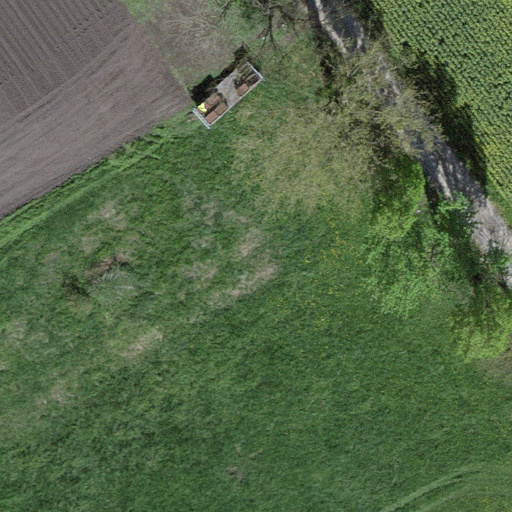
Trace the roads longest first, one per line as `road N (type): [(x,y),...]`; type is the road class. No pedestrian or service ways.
road 1 (track): [(0,250),(168,148),(226,87),(267,0)]
road 2 (track): [(511,240),(337,0)]
